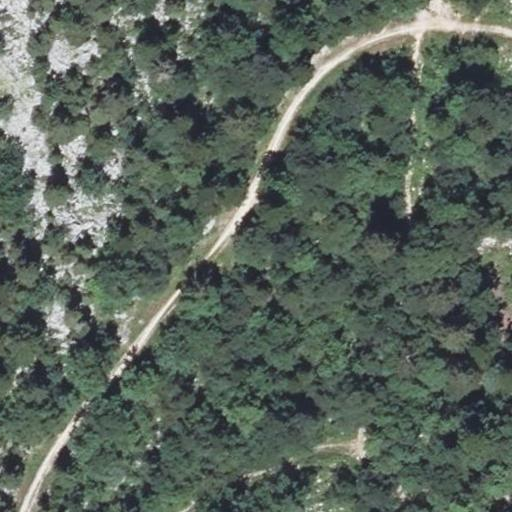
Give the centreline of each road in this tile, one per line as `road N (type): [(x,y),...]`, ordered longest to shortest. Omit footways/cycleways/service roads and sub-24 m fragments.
road 1 (track): [(421,28),(383,39),(303,99),(217,255),(59,458),(29,511)]
road 2 (track): [(191,511),(242,478),(325,447),(376,454)]
